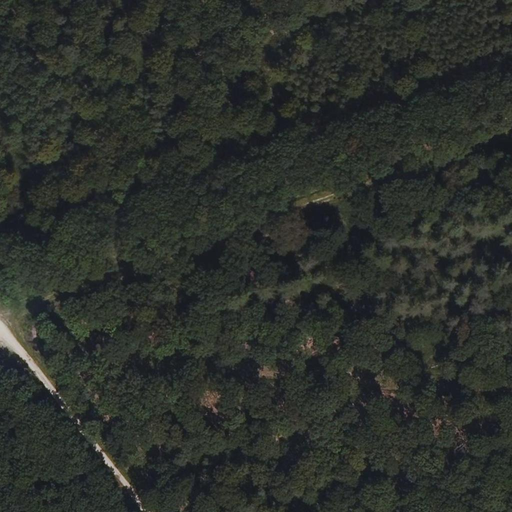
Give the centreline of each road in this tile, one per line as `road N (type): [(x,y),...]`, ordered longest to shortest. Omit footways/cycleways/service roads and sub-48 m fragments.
road 1 (track): [(511,130),(0,317)]
road 2 (track): [(12,345),(511,386)]
road 3 (track): [(142,511),(12,345)]
